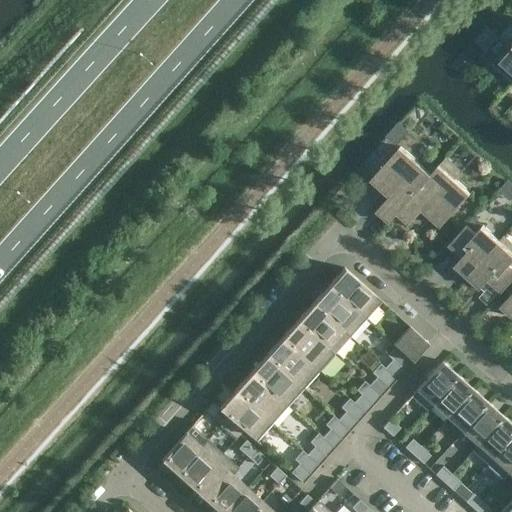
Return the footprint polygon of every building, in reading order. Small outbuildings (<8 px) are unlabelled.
[(511,81),(511,82),(511,38),(490,63),(491,64),(492,62),(511,80),(511,81)] [(389,222),(397,213),(431,174),(400,146),(371,179),(389,196),(376,211),(389,222)] [(445,158),(431,174),(397,213),(409,224),(422,209),(441,226),(470,193),(455,179),(461,172),(445,158)] [(466,224),(449,244),(462,256),(454,265),(468,276),(504,236),(503,236),(499,240),(483,225),(476,233),(466,224)] [(511,243),(504,236),(468,276),(481,288),(488,279),(502,291),(511,280),(511,243)] [(381,301),(344,268),(328,285),(328,286),(365,319),(381,301)] [(365,319),(328,286),(327,286),(313,302),(312,303),(350,337),(365,319)] [(511,292),(500,306),(511,316),(511,292)] [(350,337),(312,303),(311,304),(297,319),(297,320),(334,354),(350,337)] [(334,354),(297,320),(296,321),(282,336),(281,337),(319,371),(334,354)] [(412,361),(428,343),(409,326),(393,344),(412,361)] [(319,371),(281,337),(280,338),(266,354),(265,355),(303,389),(319,371)] [(303,389),(265,355),(264,356),(251,371),(250,372),(288,406),(303,389)] [(404,370),(392,359),(385,368),(397,379),(404,370)] [(410,396),(426,410),(458,375),(442,361),(410,396)] [(288,406),(250,372),(249,373),(235,388),(234,389),(272,423),(288,406)] [(458,375),(426,410),(427,411),(433,404),(448,417),(473,389),(458,375)] [(389,387),(377,377),(369,385),(381,396),(389,387)] [(272,423),(234,389),(234,390),(218,407),(219,408),(228,416),(237,424),(256,441),(272,423)] [(473,389),(448,417),(463,430),(488,402),(473,389)] [(373,405),(361,394),(354,403),(365,413),(373,405)] [(488,402),(463,430),(478,443),(471,451),(472,451),(503,416),(488,402)] [(228,416),(219,408),(212,416),(221,425),(228,416)] [(357,422),(346,411),(338,420),(350,431),(357,422)] [(237,424),(228,416),(221,425),(230,433),(237,424)] [(511,424),(503,416),(472,451),(487,465),(511,436),(511,424)] [(390,419),(382,427),(392,436),(400,428),(390,419)] [(192,425),(161,459),(177,474),(208,439),(192,425)] [(342,440),(330,429),(322,437),(334,448),(342,440)] [(511,436),(487,465),(488,465),(494,458),(509,471),(511,467),(511,436)] [(208,439),(177,474),(192,487),(223,453),(208,439)] [(413,455),(421,447),(412,439),(404,447),(413,455)] [(255,448),(246,440),(238,448),(247,456),(255,448)] [(326,457),(314,446),(307,455),(319,465),(326,457)] [(430,455),(421,447),(413,455),(422,463),(430,455)] [(264,456),(255,448),(247,456),(256,465),(264,456)] [(223,453),(192,487),(207,501),(238,467),(223,453)] [(311,474),(299,463),(291,472),(303,483),(311,474)] [(451,474),(442,466),(435,474),(444,483),(451,474)] [(238,467),(207,501),(219,511),(224,511),(247,487),(232,474),(239,467),(238,467)] [(278,484),(285,475),(276,467),(269,476),(278,484)] [(460,482),(451,474),(444,483),(453,491),(460,482)] [(336,479),(329,487),(338,495),(345,487),(336,479)] [(247,487),(224,511),(252,511),(262,501),(247,487)] [(482,502),(473,493),(465,502),(474,510),(482,502)] [(299,503),(308,511),(315,502),(306,494),(299,503)] [(511,511),(511,497),(498,511),(511,511)] [(308,511),(306,511),(331,511),(318,499),(315,502),(308,511)] [(356,511),(362,511),(367,507),(359,499),(352,508),(356,511)] [(274,511),(262,501),(252,511),(274,511)] [(488,511),(491,510),(482,502),(474,510),(476,511),(488,511)]
